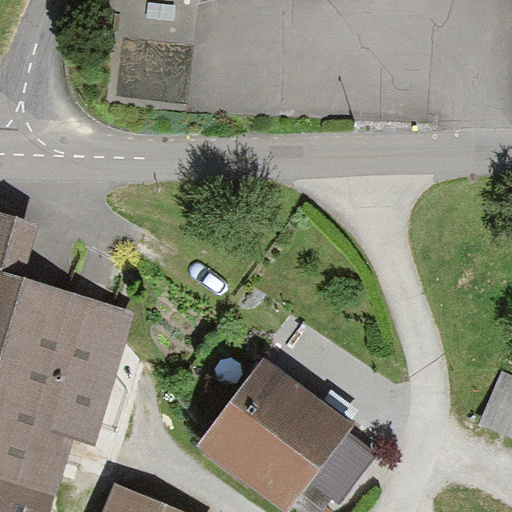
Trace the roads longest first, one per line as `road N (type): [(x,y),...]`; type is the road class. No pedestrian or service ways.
road 1 (tertiary): [(511,154),(12,154)]
road 2 (residential): [(50,0),(12,154)]
